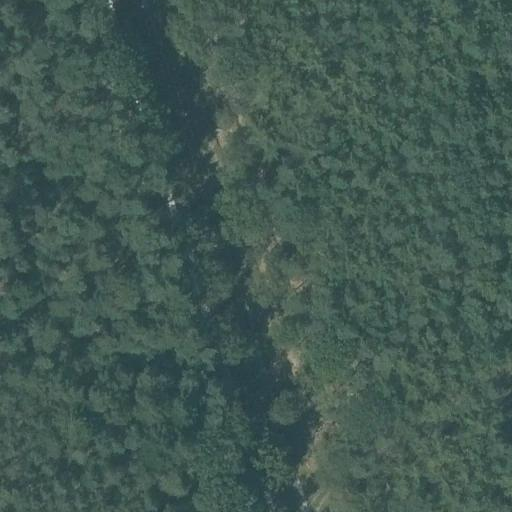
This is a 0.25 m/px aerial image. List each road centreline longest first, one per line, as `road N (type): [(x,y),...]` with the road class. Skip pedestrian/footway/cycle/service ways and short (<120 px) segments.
road 1 (unknown): [(137,0),(303,511)]
road 2 (track): [(452,408),(301,504),(265,507)]
